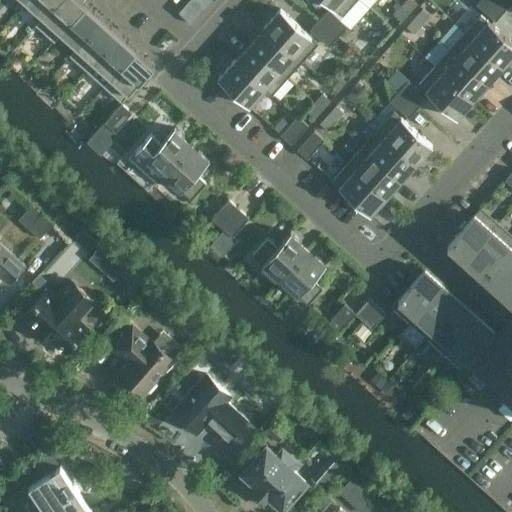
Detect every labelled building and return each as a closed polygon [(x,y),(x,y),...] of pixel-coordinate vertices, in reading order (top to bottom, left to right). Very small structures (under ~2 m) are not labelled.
[(23,0),(25,2),(19,9),(20,9),(28,0),(23,0)] [(28,0),(20,9),(37,25),(58,0),(28,0)] [(82,0),(58,0),(37,25),(54,40),(86,4),(82,0)] [(192,23),(208,6),(201,0),(188,0),(178,11),(192,23)] [(356,0),(326,0),(343,15),(356,0)] [(409,12),(417,2),(414,0),(405,0),(401,5),(409,12)] [(504,10),(493,0),(479,0),(476,3),(495,20),(504,10)] [(511,0),(493,0),(504,10),(511,1),(511,0)] [(86,4),(54,40),(61,33),(76,47),(70,54),(71,55),(103,19),(86,4)] [(401,21),(409,12),(401,5),(393,14),(401,21)] [(511,55),(511,41),(481,14),(472,6),(456,23),(465,31),(503,65),(511,55)] [(280,8),(265,25),(264,26),(303,60),(318,42),(280,8)] [(328,8),(319,18),(338,35),(347,25),(328,8)] [(430,15),(423,8),(415,17),(422,24),(430,15)] [(414,33),(422,24),(415,17),(407,26),(414,33)] [(338,35),(319,18),(310,29),(329,46),(338,35)] [(103,19),(71,55),(88,70),(120,34),(103,19)] [(303,60),(264,26),(263,27),(266,29),(252,45),(287,77),(303,60)] [(503,66),(465,31),(450,48),(485,80),(500,64),(502,66),(503,66)] [(120,34),(88,70),(88,71),(95,64),(110,78),(104,85),(105,85),(137,49),(120,34)] [(287,77),(252,45),(237,61),(235,59),(234,60),(272,94),(287,77)] [(485,80),(450,48),(435,65),(473,99),(474,98),(471,96),(485,80)] [(137,49),(105,85),(122,101),(155,65),(137,49)] [(272,94),(234,60),(218,77),(249,105),(264,89),(271,95),(272,94)] [(473,99),(435,65),(419,83),(457,117),(473,99)] [(408,80),(399,90),(418,107),(427,96),(408,80)] [(418,107),(399,90),(390,100),(408,117),(418,107)] [(322,108),(330,99),(323,92),(315,101),(322,108)] [(314,117),(322,108),(315,101),(307,110),(314,117)] [(132,112),(121,102),(105,121),(115,130),(132,112)] [(344,111),(336,105),(328,113),(336,120),(344,111)] [(394,110),(378,127),(378,128),(416,162),(432,144),(394,110)] [(327,129),(336,120),(328,113),(320,123),(327,129)] [(298,115),(281,134),(291,143),(308,124),(298,115)] [(157,181),(190,145),(183,139),(185,137),(174,127),(161,142),(151,133),(129,156),(157,181)] [(416,162),(378,128),(363,145),(398,177),(413,161),(415,163),(416,162)] [(297,148),(308,158),(324,139),(314,129),(297,148)] [(197,151),(190,145),(157,181),(163,174),(191,199),(204,185),(206,182),(196,173),(209,159),(198,149),(197,151)] [(398,177),(363,145),(348,162),(386,196),(387,195),(384,193),(398,177)] [(386,196),(348,162),(332,179),(370,214),(386,196)] [(211,217),(222,226),(239,207),(228,198),(211,217)] [(52,222),(31,203),(18,218),(40,237),(52,222)] [(465,259),(498,221),(481,206),(447,243),(465,259)] [(249,217),(239,207),(222,226),(232,235),(249,217)] [(482,274),(511,240),(511,233),(498,221),(465,259),(482,274)] [(280,279),(306,249),(300,243),(301,241),(290,232),(277,246),(267,237),(252,254),(280,279)] [(499,290),(511,275),(511,240),(482,274),(499,290)] [(25,265),(0,242),(0,274),(9,283),(25,265)] [(120,263),(99,246),(91,255),(113,273),(120,263)] [(313,255),(306,249),(280,279),(308,303),(323,287),(313,278),(326,263),(315,254),(313,255)] [(409,321),(441,285),(423,270),(392,305),(409,321)] [(511,275),(499,290),(511,301),(511,275)] [(46,289),(24,314),(39,328),(38,330),(49,339),(50,338),(65,352),(88,327),(78,318),(94,300),(72,280),(56,298),(46,289)] [(426,336),(458,301),(441,285),(409,321),(426,336)] [(385,312),(368,297),(355,312),(372,327),(385,312)] [(443,352),(475,316),(458,301),(426,336),(443,352)] [(355,312),(345,303),(328,321),(338,331),(355,312)] [(493,332),(476,316),(475,316),(443,352),(461,368),(493,332)] [(150,340),(133,325),(113,347),(130,362),(121,372),(144,392),(174,359),(151,338),(150,340)] [(231,395),(207,373),(174,410),(197,431),(207,421),(228,439),(247,418),(227,399),(231,395)] [(242,471),(283,508),(307,481),(292,468),(298,461),(283,448),(277,454),(266,445),(242,471)] [(88,511),(92,510),(61,463),(29,484),(47,511),(88,511)] [(340,490),(368,511),(378,496),(350,476),(340,490)]
